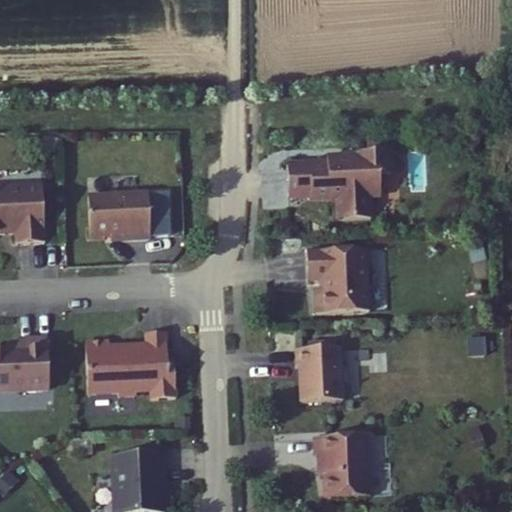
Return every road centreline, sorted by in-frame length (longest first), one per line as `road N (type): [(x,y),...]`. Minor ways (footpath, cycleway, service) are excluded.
road 1 (residential): [(214,506),(209,287)]
road 2 (residential): [(0,296),(209,287)]
road 3 (residential): [(209,287),(228,221),(233,105)]
